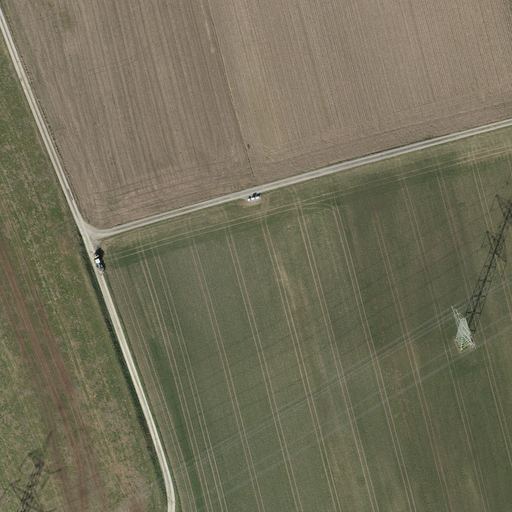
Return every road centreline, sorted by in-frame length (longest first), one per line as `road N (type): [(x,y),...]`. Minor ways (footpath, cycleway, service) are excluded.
road 1 (track): [(0,14),(172,462),(179,488),(173,511)]
road 2 (track): [(511,121),(86,236)]
